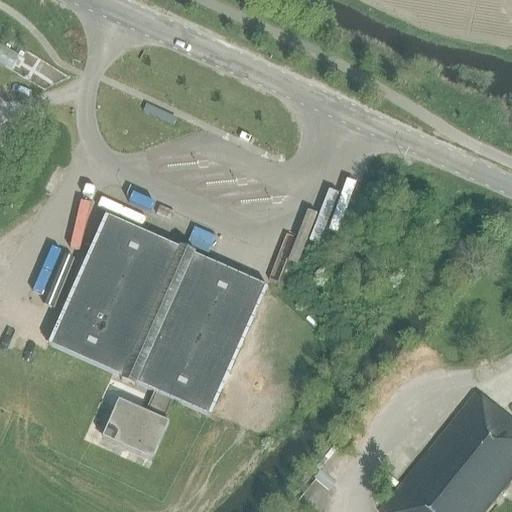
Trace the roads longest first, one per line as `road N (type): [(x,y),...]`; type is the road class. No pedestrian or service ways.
road 1 (secondary): [(511,186),(118,10)]
road 2 (residential): [(0,118),(87,86),(118,10)]
